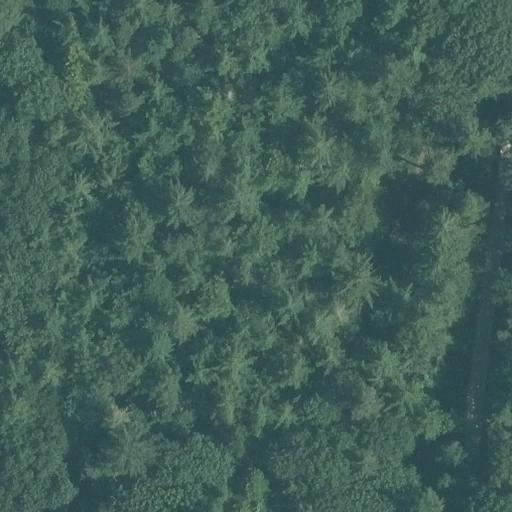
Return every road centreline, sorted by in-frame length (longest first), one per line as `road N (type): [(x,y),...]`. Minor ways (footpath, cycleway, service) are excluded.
road 1 (track): [(310,469),(467,0)]
road 2 (track): [(460,511),(511,96)]
road 3 (track): [(42,0),(0,286)]
road 4 (track): [(373,511),(345,485),(296,463),(243,458)]
